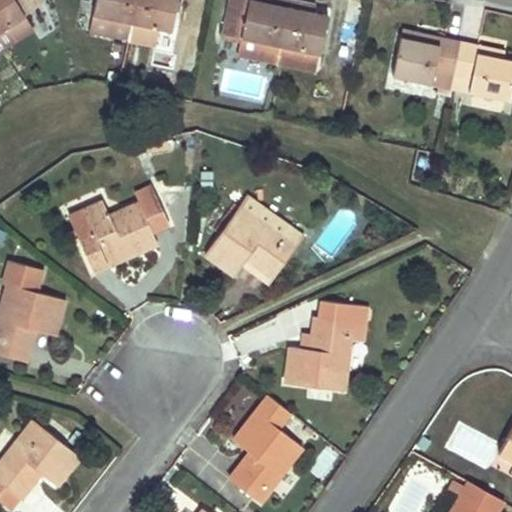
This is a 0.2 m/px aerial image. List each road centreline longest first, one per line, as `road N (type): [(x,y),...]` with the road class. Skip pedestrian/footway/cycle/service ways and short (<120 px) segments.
road 1 (residential): [(335,511),(467,324)]
road 2 (residential): [(97,511),(157,432),(167,361)]
